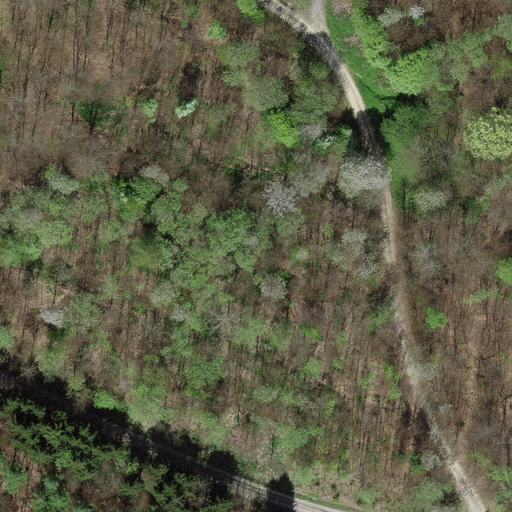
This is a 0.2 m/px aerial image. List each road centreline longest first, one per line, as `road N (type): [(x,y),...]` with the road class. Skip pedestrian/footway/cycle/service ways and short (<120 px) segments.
road 1 (track): [(264,0),(335,60),(367,129),(418,398),(476,511)]
road 2 (track): [(315,511),(209,478),(0,380)]
